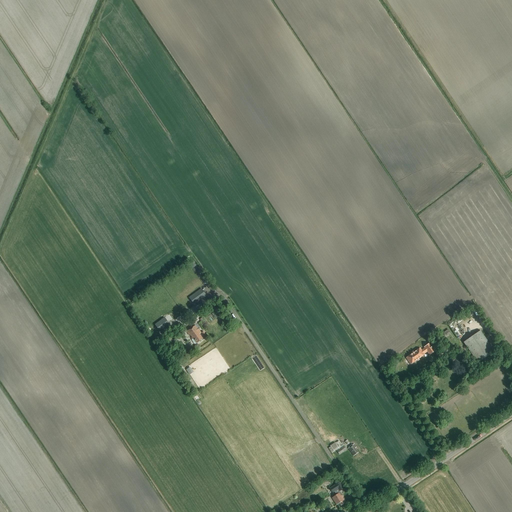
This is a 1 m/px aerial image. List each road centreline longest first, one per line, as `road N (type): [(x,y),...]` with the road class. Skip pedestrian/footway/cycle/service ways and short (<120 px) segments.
road 1 (track): [(368,511),(241,322)]
road 2 (unclassified): [(366,511),(511,413)]
